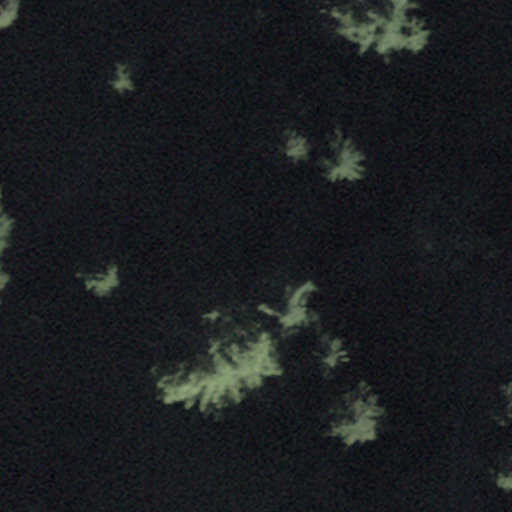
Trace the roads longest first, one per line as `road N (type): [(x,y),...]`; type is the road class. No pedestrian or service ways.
road 1 (track): [(204,0),(0,278)]
road 2 (track): [(454,511),(470,351),(511,251)]
